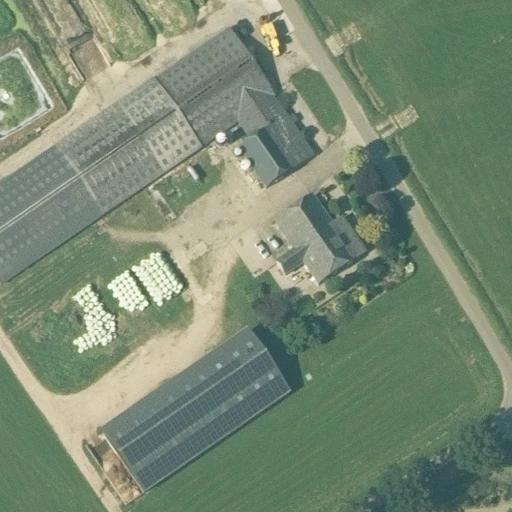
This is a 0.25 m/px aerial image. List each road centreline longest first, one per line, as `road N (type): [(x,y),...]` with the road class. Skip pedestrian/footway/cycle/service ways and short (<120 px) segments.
road 1 (unclassified): [(511,376),(295,0)]
road 2 (unclassified): [(356,511),(511,421)]
